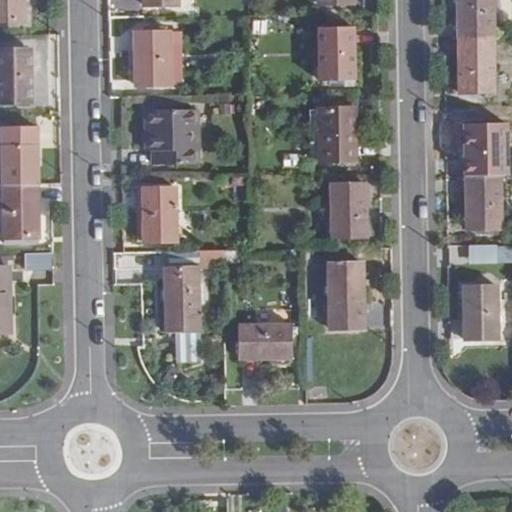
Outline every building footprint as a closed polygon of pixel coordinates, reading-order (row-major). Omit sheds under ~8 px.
[(0,0),(0,19),(25,19),(24,0),(0,0)] [(496,40),(495,0),(460,0),(461,40),(496,40)] [(356,80),(355,26),(320,27),(320,81),(356,80)] [(170,85),(170,31),(134,32),(135,84),(170,85)] [(182,85),(182,31),(170,31),(170,85),(182,85)] [(462,93),(496,93),(496,40),(461,40),(462,93)] [(0,102),(32,101),(31,48),(0,48),(0,102)] [(357,160),(357,108),(322,108),(322,161),(357,160)] [(199,165),(198,110),(146,111),(146,151),(153,151),(154,166),(199,165)] [(2,146),(0,145),(0,184),(2,184),(37,184),(36,127),(1,127),(2,146)] [(509,129),(469,129),(469,177),(504,177),(510,177),(509,129)] [(504,230),(504,177),(469,177),(470,231),(504,230)] [(3,237),(38,237),(37,184),(2,184),(3,237)] [(369,238),(368,185),(333,185),(334,238),(369,238)] [(178,242),(178,187),(142,188),(142,242),(178,242)] [(511,260),(511,246),(498,246),(498,261),(511,260)] [(222,251),(165,252),(166,260),(196,260),(196,262),(208,262),(208,268),(222,268),(222,251)] [(366,328),(364,264),(330,264),(330,329),(366,328)] [(202,331),(201,267),(165,267),(166,331),(202,331)] [(0,333),(10,333),(10,268),(0,268),(0,333)] [(500,341),(499,287),(464,286),(466,341),(500,341)] [(292,359),(292,324),(237,326),(238,361),(292,359)] [(201,363),(200,334),(176,335),(177,363),(201,363)]
